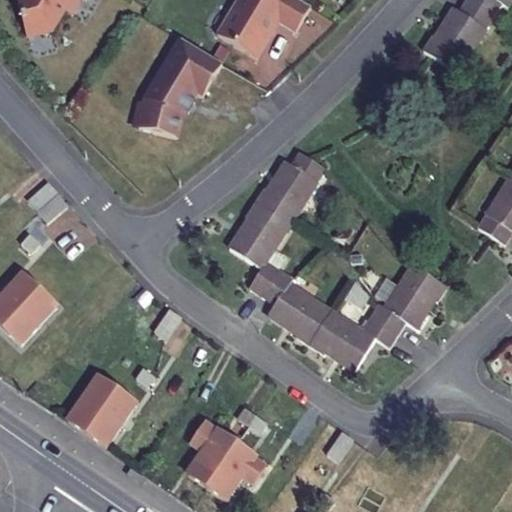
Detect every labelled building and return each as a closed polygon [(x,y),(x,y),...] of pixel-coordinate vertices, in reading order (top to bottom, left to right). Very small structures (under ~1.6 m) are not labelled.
[(73,17),(82,0),(21,0),(17,1),(27,39),(52,32),(64,11),(73,17)] [(311,10),(294,0),(240,0),(217,38),(256,62),(279,24),(296,35),(311,10)] [(492,21),(501,6),(491,0),(467,0),(465,3),(492,21)] [(511,0),(491,0),(501,6),(506,10),(511,0)] [(458,14),(484,33),(492,21),(465,3),(458,14)] [(484,33),(458,14),(453,11),(434,41),(431,39),(422,54),(456,76),(484,33)] [(203,100),(222,68),(182,43),(138,116),(139,120),(133,121),(137,150),(185,144),(181,118),(185,113),(188,115),(195,104),(191,102),(195,95),(203,100)] [(293,166),(320,184),(328,171),(301,153),(293,166)] [(320,184),(293,166),(288,164),(268,193),(265,192),(257,205),(292,228),(320,184)] [(511,179),(487,217),(511,233),(511,179)] [(44,231),(62,213),(54,205),(35,222),(44,231)] [(292,228),(257,205),(247,220),(250,222),(232,248),(265,269),(269,264),(292,228)] [(506,248),(511,238),(511,233),(487,217),(478,230),(506,248)] [(25,304),(60,267),(44,252),(52,243),(30,220),(4,247),(26,268),(8,287),(25,304)] [(269,264),(265,269),(252,288),(266,297),(281,272),(269,264)] [(386,309),(409,324),(419,330),(437,302),(440,303),(449,288),(415,265),(386,309)] [(60,267),(25,304),(41,320),(61,301),(83,322),(99,307),(60,267)] [(280,306),(292,286),(295,282),(281,272),(266,297),(278,305),(280,306)] [(280,306),(278,305),(271,315),(301,335),(299,337),(314,347),(335,314),(292,286),(280,306)] [(409,324),(386,309),(382,307),(374,319),(401,337),(409,324)] [(179,352),(192,326),(167,314),(154,341),(179,352)] [(335,314),(314,347),(328,356),(331,353),(359,372),(380,340),(366,331),(365,333),(335,314)] [(374,319),(366,331),(380,340),(393,349),(401,337),(374,319)] [(90,431),(122,393),(80,357),(64,375),(88,395),(71,415),(90,431)] [(90,431),(108,446),(125,427),(148,445),(162,429),(122,393),(90,431)] [(239,421),(250,429),(257,419),(246,411),(239,421)] [(209,490),(238,446),(205,424),(191,446),(203,455),(189,477),(209,490)] [(334,441),(321,431),(307,452),(320,461),(334,441)] [(237,449),(209,490),(227,503),(242,480),(267,497),(280,478),(237,449)] [(300,511),(304,507),(290,497),(280,511),(278,508),(275,511),(300,511)]
